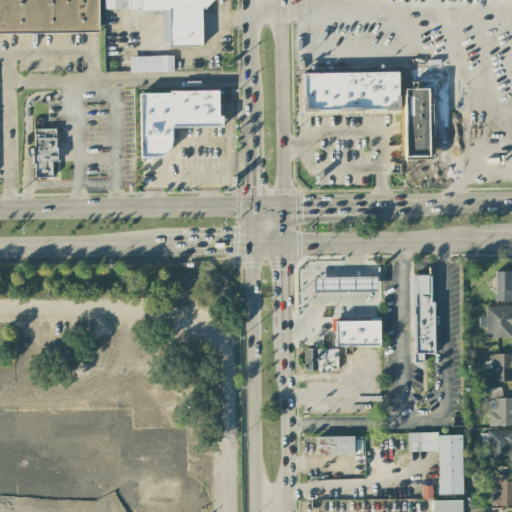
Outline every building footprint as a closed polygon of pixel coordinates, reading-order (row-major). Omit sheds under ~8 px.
[(0,0),(0,33),(98,32),(97,0),(0,0)] [(113,0),(114,11),(162,10),(162,46),(202,45),(201,4),(214,4),(214,0),(113,0)] [(129,57),(129,73),(173,72),(173,56),(129,57)] [(302,74),(303,112),(398,110),(397,71),(302,74)] [(138,93),(140,157),(170,156),(170,128),(222,127),(222,116),(218,116),(217,91),(138,93)] [(402,158),(427,158),(426,114),(401,115),(402,158)] [(55,129),(32,129),(33,178),(51,178),(51,162),(56,162),(55,129)] [(494,301),(511,301),(511,284),(511,271),(495,271),(494,301)] [(433,354),(431,275),(411,276),(413,362),(422,362),(422,354),(433,354)] [(376,277),(313,279),(313,292),(376,290),(376,277)] [(485,338),(511,337),(511,328),(511,306),(485,306),(485,317),(479,317),(479,328),(485,327),(485,338)] [(334,347),(379,346),(379,320),(334,321),(334,347)] [(337,349),(304,349),(303,371),(337,371),(337,349)] [(510,354),(490,354),(491,382),(511,381),(510,354)] [(117,511),(93,511),(92,444),(61,445),(61,473),(40,473),(40,460),(26,460),(26,433),(28,433),(28,389),(91,388),(91,376),(121,375),(121,386),(189,385),(189,408),(116,409),(117,511)] [(488,426),(511,425),(511,397),(501,398),(500,388),(475,389),(475,401),(488,401),(488,426)] [(511,430),(487,431),(488,462),(511,460),(511,430)] [(438,495),(462,494),(461,433),(407,434),(407,452),(437,451),(438,495)] [(353,436),(315,437),(315,455),(353,454),(353,436)] [(472,481),(481,480),(479,467),(470,468),(472,481)] [(511,474),(491,475),(492,505),(511,504),(511,474)] [(432,500),(431,511),(461,511),(461,500),(432,500)]
